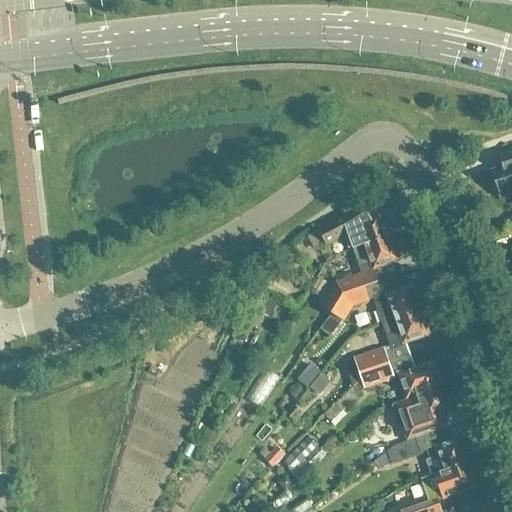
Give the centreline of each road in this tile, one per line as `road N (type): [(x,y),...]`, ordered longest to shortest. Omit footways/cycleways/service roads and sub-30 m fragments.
road 1 (primary): [(0,61),(319,30),(511,59)]
road 2 (unclassified): [(0,325),(47,315),(202,252),(262,219),(365,142),(391,139)]
road 3 (residential): [(511,421),(422,169),(403,142),(391,139)]
